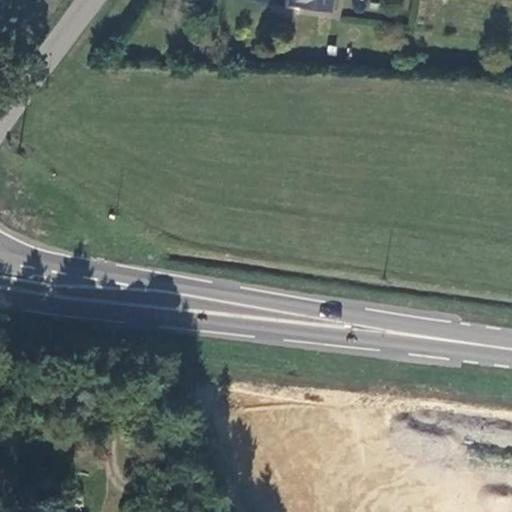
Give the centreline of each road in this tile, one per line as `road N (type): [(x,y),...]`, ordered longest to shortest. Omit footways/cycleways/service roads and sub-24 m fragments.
road 1 (primary): [(0,291),(511,351)]
road 2 (primary): [(511,343),(96,272)]
road 3 (unclassified): [(0,124),(92,0)]
